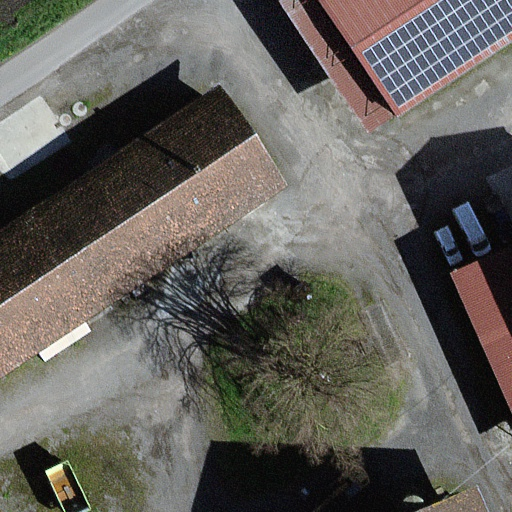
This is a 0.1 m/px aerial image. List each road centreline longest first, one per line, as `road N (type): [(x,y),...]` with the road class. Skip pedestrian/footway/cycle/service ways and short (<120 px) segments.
road 1 (track): [(0,418),(303,223),(511,108)]
road 2 (track): [(233,0),(341,159),(511,508)]
road 3 (track): [(267,511),(479,441)]
road 4 (unclassified): [(133,0),(0,90)]
